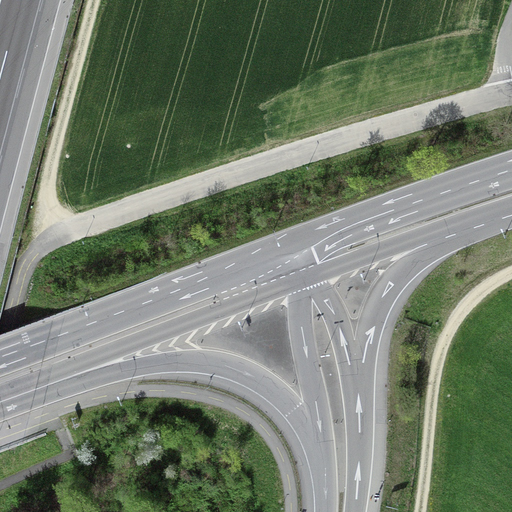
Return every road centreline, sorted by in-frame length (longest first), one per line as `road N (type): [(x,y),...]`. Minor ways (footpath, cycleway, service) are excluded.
road 1 (unclassified): [(511,91),(280,157),(52,238)]
road 2 (motorway): [(0,406),(144,365),(216,362),(277,392),(319,445)]
road 3 (secondary): [(0,397),(303,278)]
road 4 (secondary): [(291,248),(0,356)]
road 5 (track): [(419,511),(441,350),(482,289),(511,272)]
road 6 (track): [(94,0),(52,154),(52,238)]
road 7 (secondary): [(511,170),(291,248)]
road 8 (motorway): [(357,369),(388,287),(452,225)]
road 9 (motorway): [(303,278),(300,311),(319,445)]
road 10 (secondary): [(303,278),(452,225)]
road 11 (motorway): [(354,511),(357,369)]
